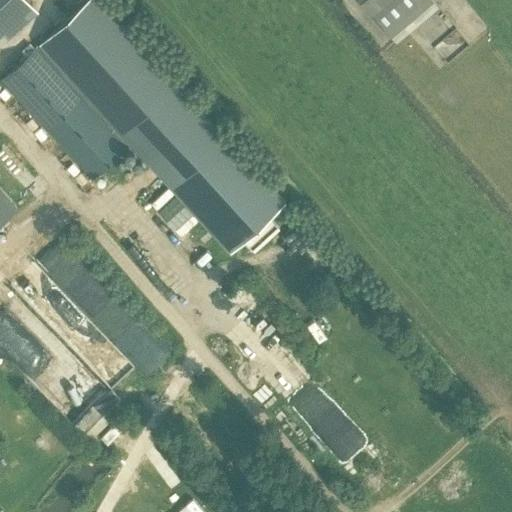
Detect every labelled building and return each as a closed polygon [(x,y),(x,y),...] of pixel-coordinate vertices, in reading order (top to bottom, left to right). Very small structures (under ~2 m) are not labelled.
[(29,0),(0,0),(0,34),(3,32),(34,5),(29,0)] [(229,249),(284,199),(101,0),(87,0),(40,43),(229,249)] [(430,0),(359,0),(386,32),(396,44),(438,8),(430,0)] [(1,78),(80,163),(93,177),(128,147),(35,47),(1,78)] [(0,222),(18,206),(0,185),(0,222)] [(111,388),(93,405),(101,414),(119,397),(111,388)] [(98,417),(90,408),(72,425),(81,433),(98,417)]
